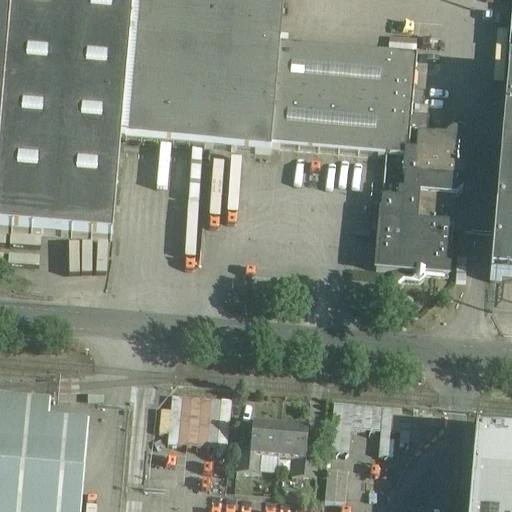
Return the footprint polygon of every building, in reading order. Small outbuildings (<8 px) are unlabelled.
[(0,0),(0,232),(76,239),(96,0),(0,0)] [(96,0),(76,239),(111,242),(120,142),(124,142),(124,143),(269,156),(270,150),(385,160),(375,274),(395,275),(397,278),(391,283),(397,290),(403,285),(418,286),(423,282),(424,278),(447,280),(454,200),(462,193),(466,143),(460,136),(451,135),(444,141),(426,140),(428,118),(427,118),(428,109),(422,109),(423,94),(412,93),(415,60),(279,49),(282,0),(96,0)] [(511,21),(489,283),(511,285),(511,21)] [(330,456),(350,456),(351,434),(396,435),(397,409),(332,407),(330,456)] [(277,462),(280,430),(252,428),(250,452),(238,450),(236,470),(236,476),(260,478),(261,460),(277,462)] [(280,430),(277,462),(293,463),(291,481),(315,483),(317,458),(305,457),(307,433),(280,430)] [(468,511),(511,511),(511,450),(474,447),(473,462),(468,511)] [(344,506),(345,473),(327,473),(326,505),(344,506)]
